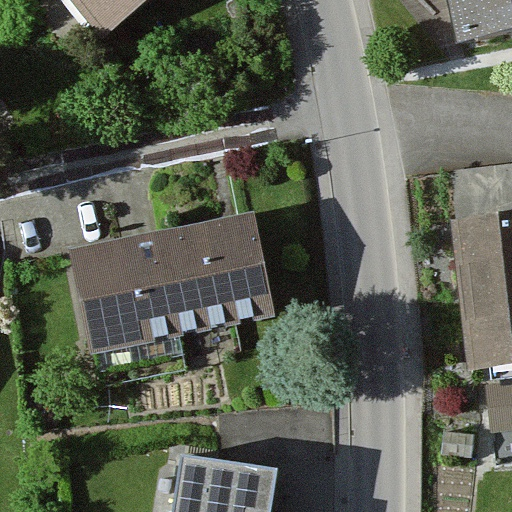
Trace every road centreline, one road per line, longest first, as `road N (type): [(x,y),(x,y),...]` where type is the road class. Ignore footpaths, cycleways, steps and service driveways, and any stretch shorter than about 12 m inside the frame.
road 1 (residential): [(351,96),(372,272),(377,511)]
road 2 (residential): [(0,192),(75,178),(351,96)]
